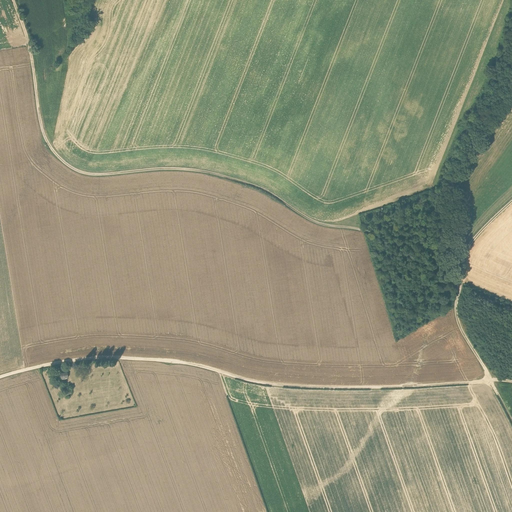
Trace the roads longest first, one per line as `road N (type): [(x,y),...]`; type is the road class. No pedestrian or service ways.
road 1 (track): [(12,0),(44,137),(71,167),(97,174),(192,169),(255,185),(315,222),(369,232),(458,281)]
road 2 (track): [(490,380),(295,386),(120,357),(0,377)]
